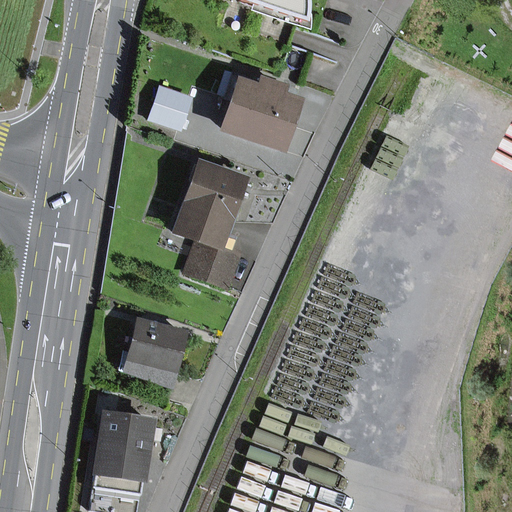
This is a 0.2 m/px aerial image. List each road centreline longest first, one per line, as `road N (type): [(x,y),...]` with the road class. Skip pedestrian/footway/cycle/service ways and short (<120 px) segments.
road 1 (residential): [(397,0),(374,36),(164,511)]
road 2 (tertiary): [(45,215),(59,259),(22,511)]
road 3 (tertiary): [(105,0),(73,175),(45,215)]
